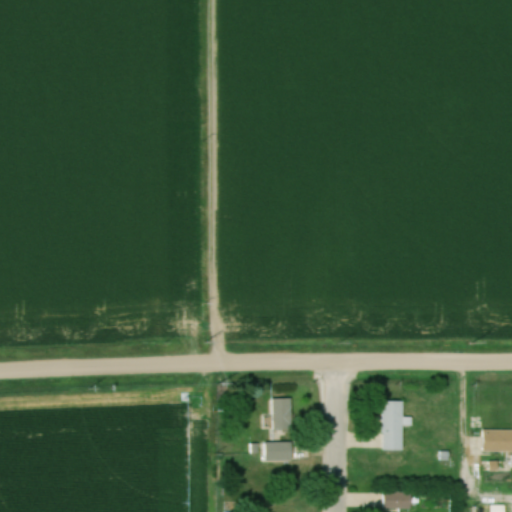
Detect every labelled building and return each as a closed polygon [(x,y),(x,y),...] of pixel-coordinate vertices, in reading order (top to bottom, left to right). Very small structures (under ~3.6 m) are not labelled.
[(292,400),(271,400),(271,431),(292,431),(292,400)] [(403,452),(403,402),(383,402),(383,452),(403,452)] [(484,453),(511,452),(511,431),(484,431),(484,453)] [(293,444),(264,444),(264,462),(293,462),(293,444)] [(411,492),(384,492),(384,510),(411,510),(411,492)]
